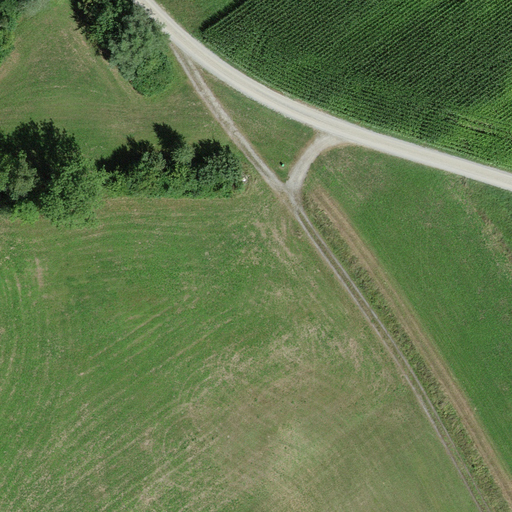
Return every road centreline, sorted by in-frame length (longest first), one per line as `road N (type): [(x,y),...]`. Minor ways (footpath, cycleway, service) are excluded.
road 1 (track): [(278,189),(400,354),(486,511)]
road 2 (track): [(143,7),(278,189)]
road 3 (track): [(143,7),(211,64),(333,127)]
road 4 (track): [(333,127),(511,183)]
